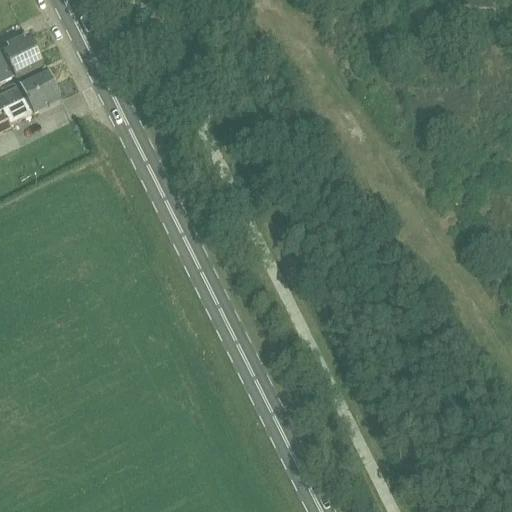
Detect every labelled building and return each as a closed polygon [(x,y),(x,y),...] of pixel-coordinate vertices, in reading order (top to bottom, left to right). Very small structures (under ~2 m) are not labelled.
[(0,70),(36,54),(28,38),(1,51),(0,51),(0,70)] [(0,70),(0,85),(14,78),(16,82),(43,69),(36,54),(0,70)] [(9,109),(52,88),(45,73),(18,86),(19,88),(0,98),(0,114),(2,113),(9,110),(9,109)] [(60,103),(52,88),(9,109),(9,110),(2,113),(9,127),(32,116),(60,103)] [(0,116),(0,136),(11,131),(3,115),(0,116)]
